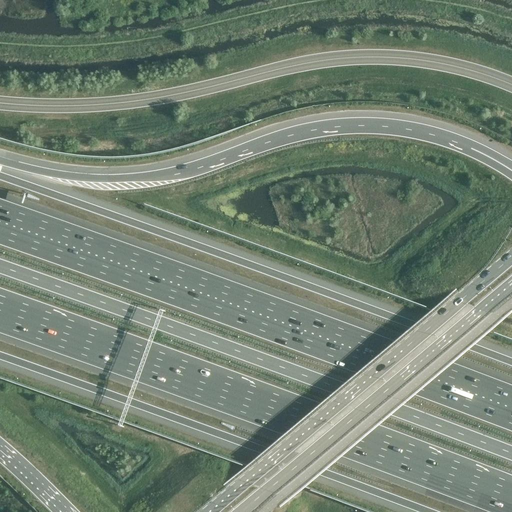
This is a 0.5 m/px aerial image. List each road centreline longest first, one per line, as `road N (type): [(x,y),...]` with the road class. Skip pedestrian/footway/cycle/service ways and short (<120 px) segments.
road 1 (motorway): [(0,311),(511,499)]
road 2 (motorway): [(511,410),(0,223)]
road 3 (motorway): [(0,267),(511,454)]
road 4 (motorway): [(511,363),(0,176)]
road 5 (motorway): [(511,171),(447,140),(378,127),(306,132),(176,174),(135,179),(0,162)]
road 6 (motorway): [(0,357),(425,511)]
road 7 (secondary): [(511,257),(210,511)]
road 8 (secondary): [(242,511),(511,283)]
